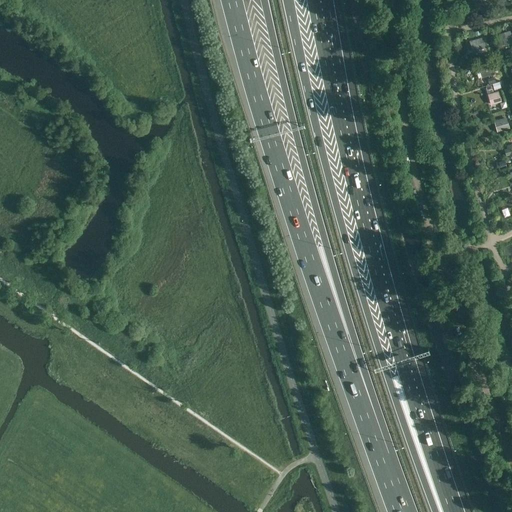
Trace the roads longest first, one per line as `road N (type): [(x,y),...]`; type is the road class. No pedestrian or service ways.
road 1 (motorway): [(435,511),(370,325),(288,0)]
road 2 (motorway): [(454,511),(376,263),(320,0)]
road 3 (motorway): [(231,0),(306,250),(381,456)]
road 4 (unclassified): [(511,461),(439,260),(413,160),(393,0)]
road 5 (motorway): [(263,0),(381,456)]
